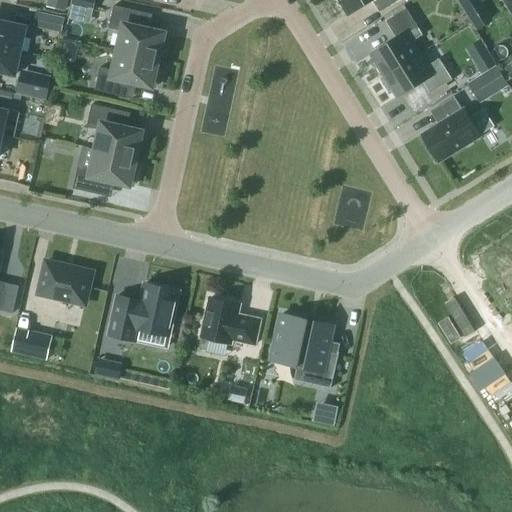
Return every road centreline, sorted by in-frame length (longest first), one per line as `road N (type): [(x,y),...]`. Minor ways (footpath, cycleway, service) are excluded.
road 1 (residential): [(159,243),(354,284),(432,238)]
road 2 (residential): [(159,243),(204,36),(270,0)]
road 3 (residential): [(432,238),(283,0)]
road 4 (residential): [(0,208),(159,243)]
